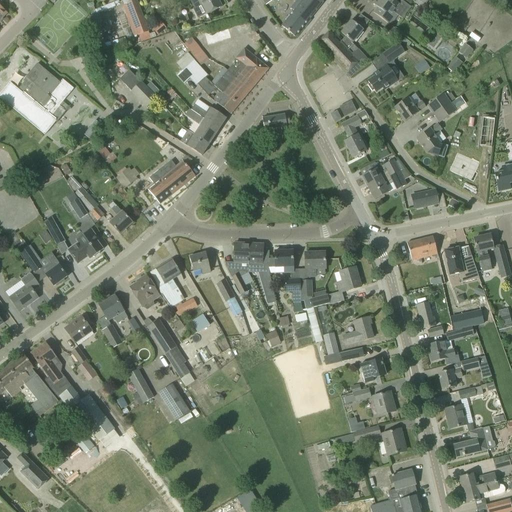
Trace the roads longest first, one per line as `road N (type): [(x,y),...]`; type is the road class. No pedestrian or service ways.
road 1 (tertiary): [(447,511),(375,240)]
road 2 (unclassified): [(0,355),(172,221)]
road 3 (unclassified): [(490,213),(415,169),(338,75)]
road 4 (unclassified): [(172,221),(206,234),(303,234),(360,214)]
road 5 (unclassified): [(172,221),(274,84),(291,74)]
road 6 (tertiary): [(360,214),(291,74)]
